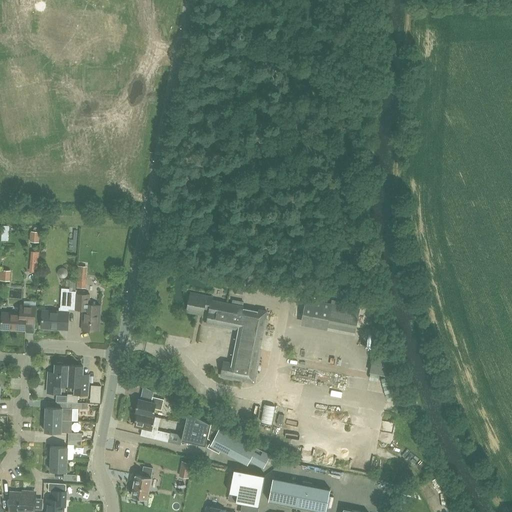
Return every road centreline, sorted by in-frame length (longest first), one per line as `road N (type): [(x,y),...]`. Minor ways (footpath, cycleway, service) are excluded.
road 1 (residential): [(118,354),(159,154)]
road 2 (residential): [(112,511),(99,466),(118,354)]
road 3 (unclassified): [(159,154),(190,0)]
